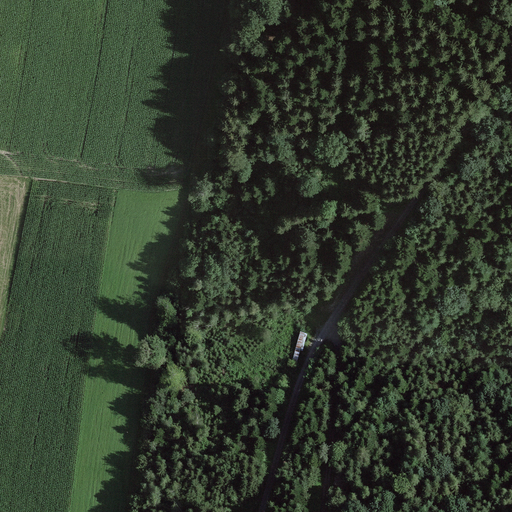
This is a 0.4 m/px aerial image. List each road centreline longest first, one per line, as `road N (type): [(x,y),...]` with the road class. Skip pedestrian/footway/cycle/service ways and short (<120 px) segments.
road 1 (track): [(511,55),(328,327),(288,418),(264,511)]
road 2 (track): [(332,322),(339,358),(326,511)]
